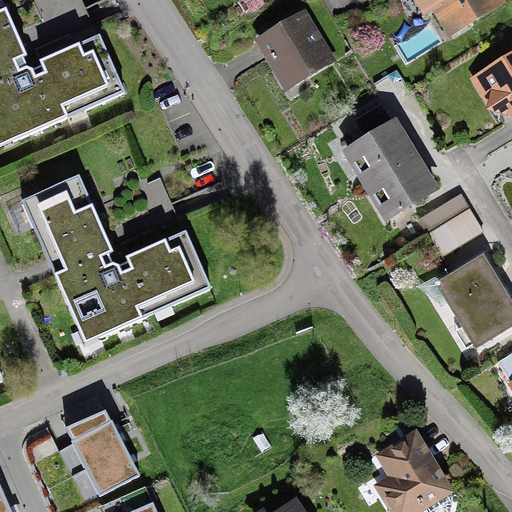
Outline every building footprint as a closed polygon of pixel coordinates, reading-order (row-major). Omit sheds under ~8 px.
[(99,38),(40,64),(42,68),(32,72),(26,70),(24,65),(22,60),(26,58),(0,0),(0,148),(124,94),(99,38)] [(466,16),(470,23),(502,3),(500,0),(417,0),(424,11),(433,6),(446,29),(466,16)] [(306,72),(328,59),(303,17),(261,43),(284,81),(304,69),(306,72)] [(507,113),(511,110),(511,57),(484,75),(494,92),(490,109),(507,113)] [(422,172),(414,158),(395,126),(381,104),(354,121),(367,143),(347,154),(367,186),(386,218),(433,190),(422,172)] [(22,203),(85,345),(210,290),(185,233),(126,259),(128,263),(118,267),(113,266),(108,255),(112,254),(78,178),(22,203)] [(469,210),(429,234),(442,257),(482,233),(469,210)] [(511,324),(511,309),(482,260),(439,286),(476,347),(511,324)] [(511,353),(497,363),(511,387),(511,353)] [(445,493),(447,491),(414,437),(409,441),(396,419),(356,444),(369,465),(382,457),(400,487),(385,496),(395,511),(412,511),(426,504),(430,511),(450,511),(452,504),(445,493)] [(111,423),(73,443),(86,472),(99,497),(139,477),(132,463),(126,452),(120,440),(111,423)] [(0,511),(10,511),(0,488),(0,511)] [(111,511),(155,511),(145,488),(108,504),(111,511)]
